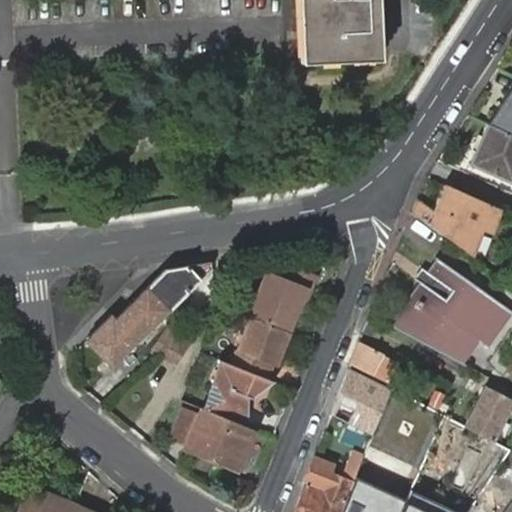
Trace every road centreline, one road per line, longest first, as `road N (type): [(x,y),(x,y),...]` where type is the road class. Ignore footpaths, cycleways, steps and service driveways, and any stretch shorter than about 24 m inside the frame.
road 1 (residential): [(265,511),(366,248),(351,198)]
road 2 (tertiary): [(25,256),(351,198)]
road 3 (tertiary): [(351,198),(399,151),(501,0)]
road 4 (tertiary): [(46,380),(58,406),(96,443),(183,511)]
road 5 (tertiary): [(46,380),(25,256)]
